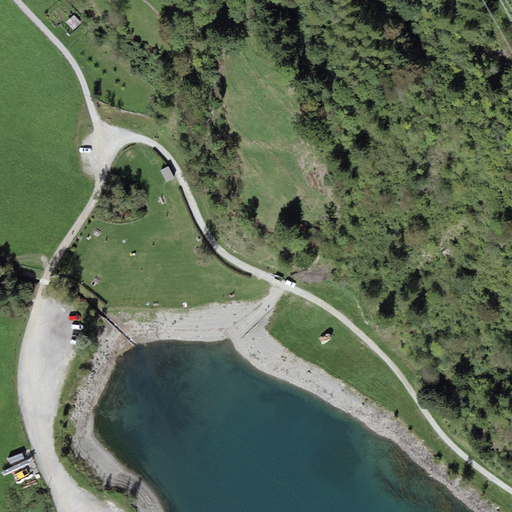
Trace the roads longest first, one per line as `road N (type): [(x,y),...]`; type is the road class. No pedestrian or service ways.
road 1 (track): [(511,492),(445,438),(358,330),(322,301),(228,258),(208,237),(165,151),(148,140),(101,137)]
road 2 (track): [(60,511),(29,418),(25,358),(47,276),(96,196),(101,137)]
road 3 (track): [(101,137),(70,57),(15,0)]
